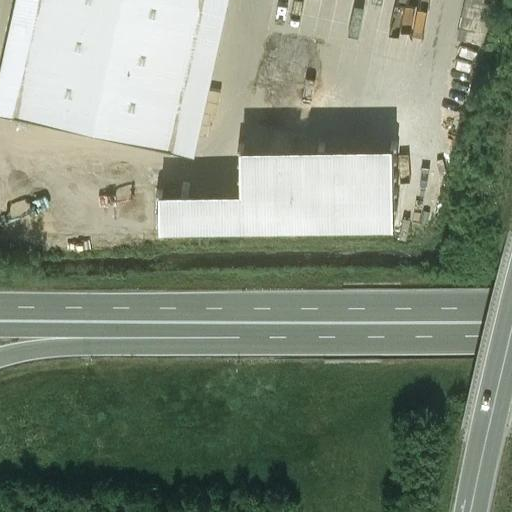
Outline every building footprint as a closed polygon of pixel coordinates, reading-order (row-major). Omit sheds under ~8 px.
[(14,0),(0,67),(0,108),(15,112),(39,0),(14,0)] [(203,0),(39,0),(15,112),(171,146),(203,0)] [(228,0),(203,0),(171,146),(194,151),(228,0)] [(479,0),(469,0),(467,14),(477,16),(479,0)] [(393,142),(241,143),(242,187),(160,188),(160,225),(393,223),(393,142)]
